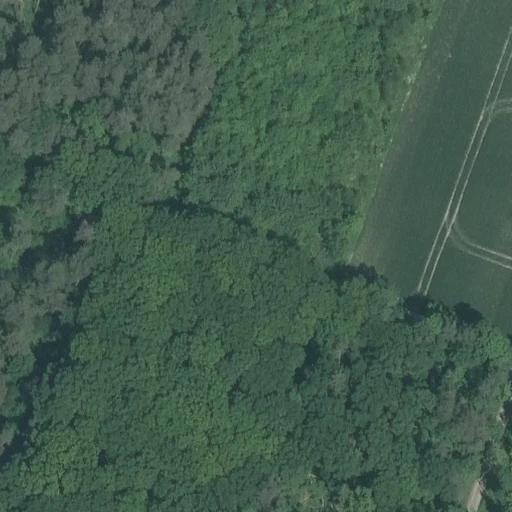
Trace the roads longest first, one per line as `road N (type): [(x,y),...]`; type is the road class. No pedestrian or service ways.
road 1 (unclassified): [(0,174),(511,359)]
road 2 (unknown): [(511,395),(468,511)]
